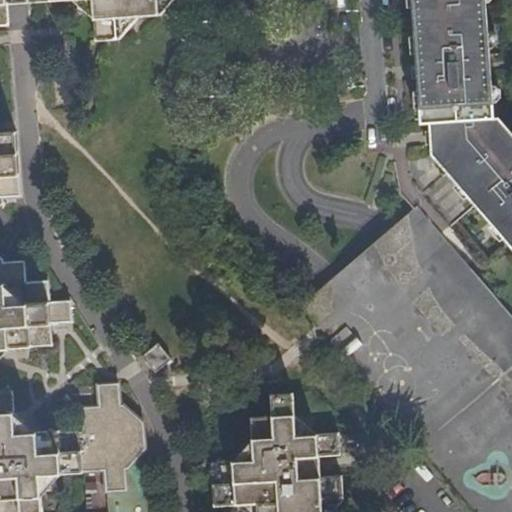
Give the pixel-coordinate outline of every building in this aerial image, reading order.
[(0,0),(0,511),(40,511),(40,472),(104,471),(104,490),(126,490),(125,471),(144,452),(143,424),(122,405),(121,385),(99,386),(99,409),(78,409),(78,432),(12,433),(11,396),(0,396),(0,346),(48,345),(47,323),(69,322),(68,301),(47,301),(46,281),(26,281),(25,262),(4,263),(0,259),(0,200),(15,200),(13,135),(0,135),(0,24),(6,25),(6,2),(46,0),(93,0),(95,38),(123,36),(131,15),(156,14),(170,0),(0,0)] [(497,118),(487,0),(414,0),(423,123),(432,123),(434,152),(479,206),(511,243),(511,129),(502,118),(497,118)] [(328,281),(299,306),(320,332),(473,511),(511,511),(511,314),(419,204),(388,231),(328,281)] [(159,342),(142,355),(155,371),(172,358),(159,342)] [(331,511),(340,501),(339,478),(320,478),(319,455),(337,455),(337,434),(295,435),(293,394),(271,394),(271,414),(252,415),(254,459),(212,461),(214,503),(256,501),(256,511),(331,511)]
